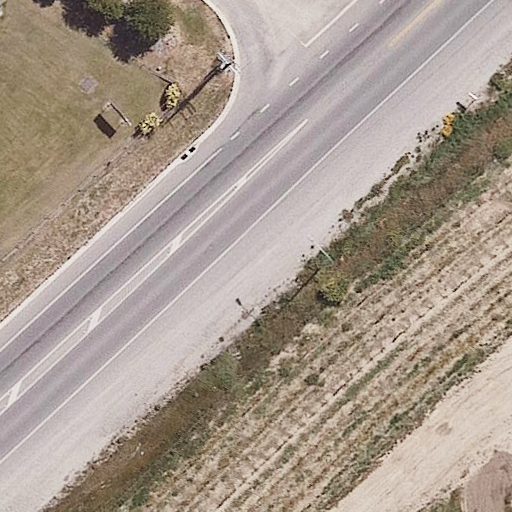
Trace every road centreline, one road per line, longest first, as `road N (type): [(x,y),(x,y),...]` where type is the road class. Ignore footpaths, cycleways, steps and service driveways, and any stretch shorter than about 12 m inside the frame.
road 1 (primary): [(0,419),(370,79)]
road 2 (unclassified): [(370,79),(229,0)]
